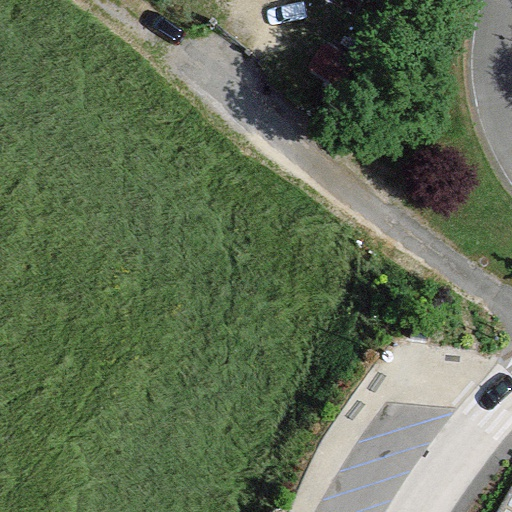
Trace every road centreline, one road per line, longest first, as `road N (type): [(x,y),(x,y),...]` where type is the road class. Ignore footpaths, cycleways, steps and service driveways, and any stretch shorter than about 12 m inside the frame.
road 1 (residential): [(511,311),(296,153),(173,51)]
road 2 (residential): [(511,393),(420,511)]
road 3 (residential): [(511,123),(502,65),(511,0)]
